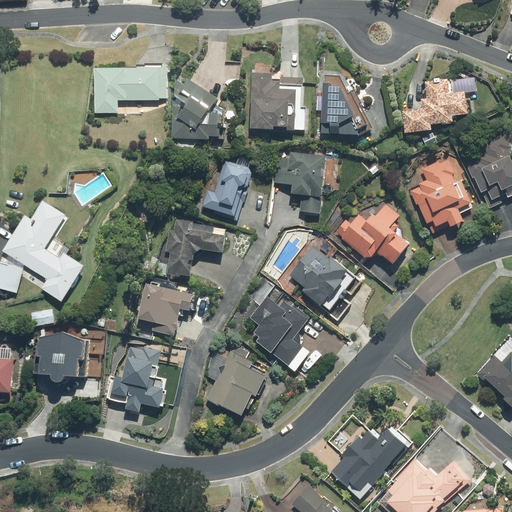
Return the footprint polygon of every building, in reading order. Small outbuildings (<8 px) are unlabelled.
[(161,101),(168,101),(168,82),(161,82),(161,71),(95,71),(95,115),(119,115),(119,104),(161,104),(161,101)] [(271,75),(252,74),(249,133),(272,134),(272,131),(305,132),(306,108),(301,108),(302,88),(279,87),(279,85),(271,84),(271,75)] [(324,87),(323,87),(320,137),(358,138),(373,129),(353,88),(347,92),(340,78),(325,77),(324,87)] [(218,101),(190,82),(176,81),(171,140),(208,143),(208,140),(219,141),(221,117),(217,116),(218,101)] [(465,95),(453,96),(452,83),(422,85),(424,102),(420,102),(421,111),(403,113),(405,136),(431,133),(430,128),(453,126),(453,119),(467,117),(465,95)] [(511,151),(504,131),(476,142),(482,158),(465,164),(472,181),(475,180),(481,196),(483,195),(489,209),(500,205),(499,203),(511,197),(511,151)] [(277,155),(275,182),(291,189),(290,198),(300,199),(299,214),(320,216),(321,196),(327,197),(328,189),(322,189),(325,159),(277,155)] [(416,206),(418,205),(427,227),(429,226),(432,234),(449,228),(450,231),(462,226),(458,216),(473,210),(451,158),(422,170),(427,183),(409,190),(416,206)] [(211,193),(205,210),(239,221),(241,215),(236,213),(243,192),(245,191),(246,191),(247,190),(248,189),(249,188),(250,187),(251,185),(252,184),(252,183),(253,181),(253,180),(253,178),(253,177),(253,176),(253,174),(252,173),(251,171),(251,170),(250,169),(249,168),(248,167),(247,166),(245,165),(244,165),(243,164),(241,164),(240,163),(238,163),(237,163),(235,164),(234,164),(233,164),(231,165),(230,166),(229,167),(222,187),(220,186),(217,195),(211,193)] [(388,232),(400,217),(373,197),(356,220),(348,214),(334,232),(342,237),(340,240),(370,262),(376,254),(393,267),(408,247),(388,232)] [(71,248),(53,237),(58,229),(61,231),(69,218),(42,202),(33,217),(27,214),(3,253),(46,280),(40,291),(61,305),(84,268),(66,256),(71,248)] [(193,258),(201,253),(223,255),(225,230),(195,227),(194,234),(168,231),(165,255),(168,255),(166,277),(190,280),(193,258)] [(361,282),(332,258),(329,261),(314,249),(290,279),(303,290),(300,293),(320,309),(321,307),(339,321),(351,306),(342,299),(347,293),(350,296),(361,282)] [(24,269),(0,263),(0,291),(18,296),(24,269)] [(175,339),(181,313),(190,315),(194,298),(143,287),(136,321),(128,320),(125,335),(153,341),(154,335),(175,339)] [(285,300),(278,308),(268,299),(250,318),(260,327),(253,334),(258,340),(255,343),(271,358),(274,354),(293,373),(310,355),(299,344),(304,339),(298,333),(309,323),(285,300)] [(54,310),(31,312),(32,328),(55,326),(54,310)] [(106,332),(90,330),(88,355),(105,356),(106,332)] [(60,334),(37,341),(35,377),(39,377),(38,380),(51,381),(52,382),(52,383),(52,384),(53,385),(54,386),(55,386),(55,387),(56,387),(57,387),(58,387),(59,387),(60,387),(61,387),(61,386),(62,386),(63,385),(64,384),(64,383),(65,382),(77,383),(78,365),(83,365),(83,344),(60,334)] [(493,355),(475,375),(503,400),(501,401),(511,410),(511,409),(511,343),(498,360),(493,355)] [(246,361),(250,354),(236,347),(208,405),(240,420),(252,395),(258,398),(267,379),(249,371),(253,364),(246,361)] [(162,355),(130,348),(123,380),(110,378),(105,400),(127,405),(126,411),(140,414),(141,407),(163,411),(167,392),(162,391),(165,380),(157,379),(162,355)] [(0,395),(11,396),(14,361),(0,359),(0,395)] [(384,471),(405,448),(387,431),(379,440),(369,431),(363,437),(360,434),(340,456),(343,459),(330,474),(359,501),(385,472),(384,471)] [(435,479),(417,461),(377,503),(386,511),(435,511),(470,480),(453,462),(435,479)] [(335,511),(307,487),(292,504),(300,511),(335,511)]
